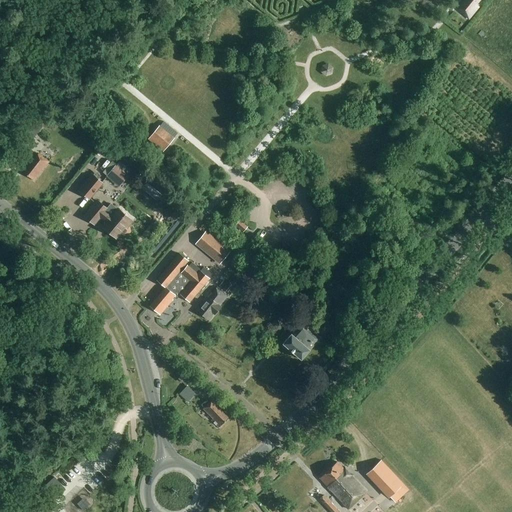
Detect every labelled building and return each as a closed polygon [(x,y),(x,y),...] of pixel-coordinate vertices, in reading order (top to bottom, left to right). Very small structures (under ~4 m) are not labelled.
[(469,20),(478,7),(476,6),(480,0),(466,0),(459,10),(469,20)] [(159,126),(148,139),(163,152),(174,138),(177,133),(163,122),(160,126),(159,126)] [(29,126),(25,131),(34,138),(38,133),(29,126)] [(35,181),(49,162),(38,153),(23,172),(35,181)] [(110,160),(102,169),(108,174),(109,172),(121,182),(131,171),(120,161),(116,165),(110,160)] [(92,174),(78,190),(79,191),(89,199),(103,184),(93,175),(92,174)] [(97,200),(85,215),(95,223),(100,217),(107,223),(103,227),(117,239),(125,228),(125,229),(127,230),(133,222),(132,221),(118,209),(111,203),(107,208),(97,200)] [(235,225),(243,231),(247,227),(240,220),(235,225)] [(206,231),(195,244),(219,264),(230,251),(206,231)] [(189,302),(207,279),(199,272),(197,274),(185,265),(188,261),(179,252),(155,281),(165,288),(150,307),(161,316),(175,297),(173,296),(176,292),(189,302)] [(339,280),(357,294),(363,286),(346,272),(339,280)] [(226,291),(232,284),(225,279),(219,286),(226,291)] [(216,315),(221,309),(219,307),(228,296),(218,287),(198,312),(209,321),(214,314),(216,315)] [(338,319),(351,305),(345,299),(332,313),(338,319)] [(302,321),(283,343),(301,360),(321,338),(302,321)] [(186,386),(179,394),(183,397),(191,390),(186,386)] [(206,400),(201,405),(204,408),(209,403),(206,400)] [(228,418),(211,401),(209,403),(204,408),(203,409),(213,418),(211,420),(219,427),(228,418)] [(348,509),(367,492),(347,470),(346,471),(337,462),(320,478),(348,509)] [(372,471),(389,489),(398,480),(381,462),(372,471)] [(42,489),(54,500),(65,489),(54,478),(42,489)] [(319,499),(330,511),(339,511),(323,495),(319,499)] [(79,506),(83,510),(87,506),(83,502),(79,506)] [(52,511),(45,503),(34,511),(52,511)]
